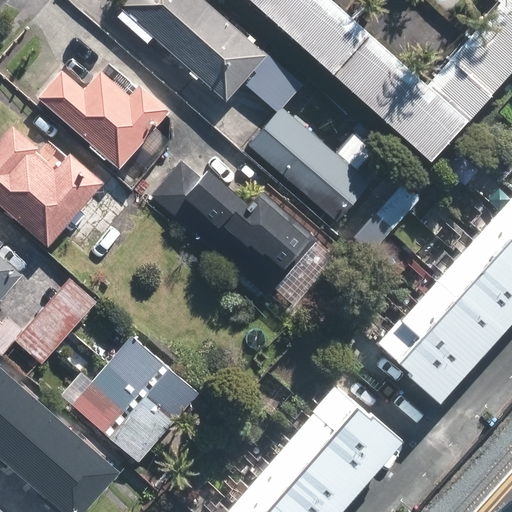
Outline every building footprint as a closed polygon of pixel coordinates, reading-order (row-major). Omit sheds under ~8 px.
[(299,85),(199,0),(119,0),(105,17),(140,47),(146,40),(220,103),(235,86),(271,117),(299,85)] [(233,0),(416,164),(511,57),(511,0),(496,0),(415,90),(314,0),(233,0)] [(66,63),(42,92),(127,161),(176,101),(145,75),(136,86),(106,61),(89,82),(66,63)] [(279,110),(244,150),(332,226),(367,185),(355,175),(374,154),(351,135),(333,156),(279,110)] [(17,117),(0,137),(0,192),(54,238),(110,172),(76,143),(65,157),(17,117)] [(184,154),(152,191),(271,294),(324,233),(264,181),(255,192),(217,159),(206,173),(184,154)] [(406,176),(378,209),(397,225),(425,192),(406,176)] [(511,188),(382,332),(446,389),(511,315),(511,188)] [(0,298),(31,264),(5,241),(12,233),(0,221),(0,298)] [(75,271),(19,334),(46,358),(102,295),(75,271)] [(135,329),(75,399),(142,457),(203,387),(135,329)] [(82,511),(129,457),(0,349),(0,443),(82,511)] [(343,370),(219,511),(337,511),(411,428),(343,370)]
